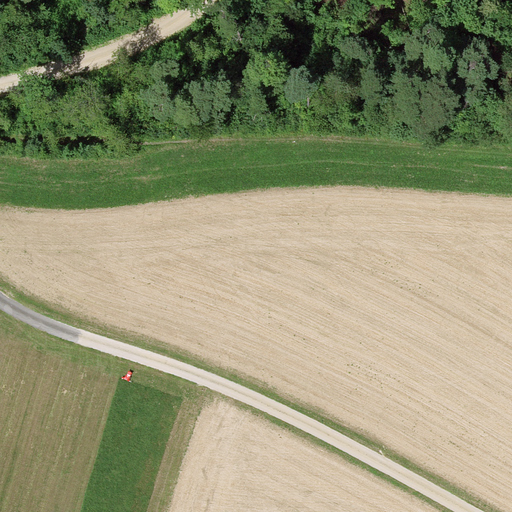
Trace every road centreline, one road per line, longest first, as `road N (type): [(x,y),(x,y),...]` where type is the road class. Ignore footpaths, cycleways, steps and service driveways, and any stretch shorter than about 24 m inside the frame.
road 1 (track): [(0,299),(91,342),(284,413),(467,511)]
road 2 (track): [(199,0),(109,55),(0,86)]
